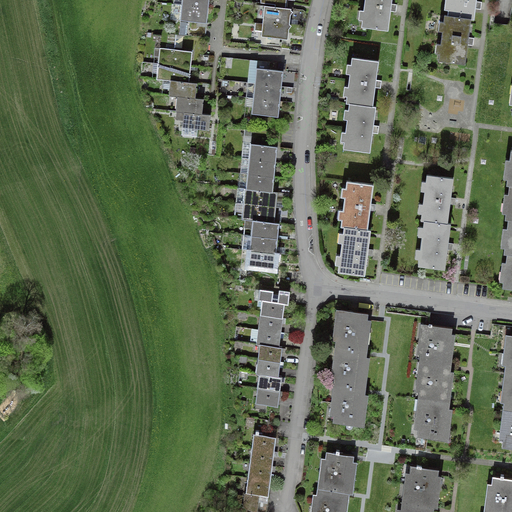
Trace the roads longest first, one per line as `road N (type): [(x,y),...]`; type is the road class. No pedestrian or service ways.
road 1 (residential): [(320,0),(302,150),(314,289)]
road 2 (residential): [(314,289),(285,509)]
road 3 (residential): [(314,289),(511,315)]
